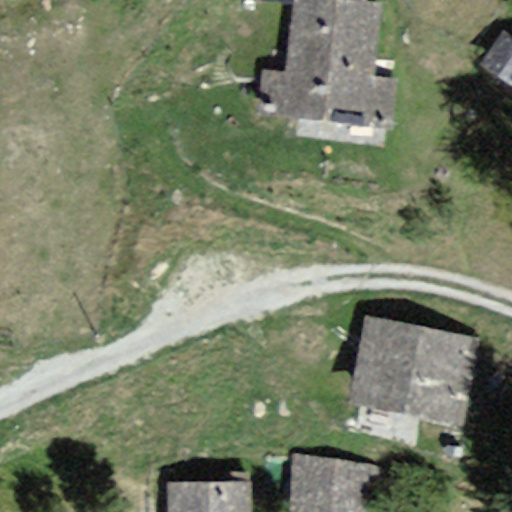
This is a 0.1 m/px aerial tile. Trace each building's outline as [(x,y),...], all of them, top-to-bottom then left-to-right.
[(378,3),(346,0),(290,0),(285,69),(261,67),(257,114),(390,125),(395,74),(372,72),(378,3)] [(511,34),(504,29),(481,60),(511,82),(511,34)] [(480,335),(367,310),(348,395),(461,420),(480,335)] [(371,511),(375,461),(293,455),(289,511),(371,511)] [(249,511),(250,478),(169,478),(168,511),(249,511)]
